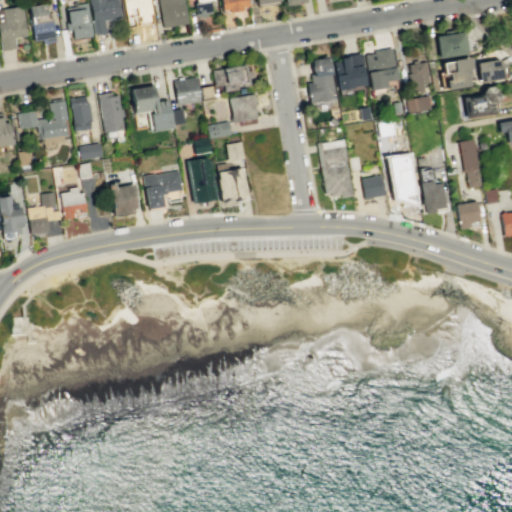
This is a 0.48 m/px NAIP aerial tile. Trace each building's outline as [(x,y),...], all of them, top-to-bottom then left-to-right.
[(87,0),(116,0),(119,17),(102,19),(104,32),(93,34),(87,0)] [(122,0),(124,8),(126,8),(129,25),(148,22),(144,3),(141,3),(140,0),(122,0)] [(155,0),(161,27),(185,22),(181,0),(155,0)] [(193,0),(194,2),(192,3),(194,15),(200,14),(200,16),(205,15),(204,13),(209,12),(207,1),(212,0),(193,0)] [(217,0),(219,9),(226,8),(227,11),(239,9),(238,6),(246,5),(245,0),(217,0)] [(63,7),(66,21),(63,22),(65,30),(69,29),(71,38),(81,36),(82,37),(90,36),(84,2),(73,4),(74,5),(63,7)] [(26,5),(31,40),(40,39),(40,43),(53,41),(49,18),(48,18),(47,6),(43,7),(42,3),(26,5)] [(0,7),(0,49),(13,47),(12,37),(24,35),(19,5),(0,7)] [(462,31),(462,34),(464,51),(465,54),(437,58),(433,35),(462,31)] [(462,34),(474,44),(469,50),(464,51),(462,34)] [(362,54),(371,53),(371,50),(389,47),(394,78),(383,80),(384,87),(368,89),(362,54)] [(331,61),(338,60),(338,57),(343,56),(342,55),(358,53),(363,83),(349,85),(350,87),(336,89),(331,61)] [(439,62),(441,73),(445,72),(447,89),(466,86),(465,75),(467,74),(466,68),(468,68),(467,56),(439,62)] [(304,82),(308,102),(333,98),(326,57),(308,60),(311,74),(308,74),(308,81),(304,82)] [(474,62),(477,82),(505,77),(504,66),(495,58),(474,62)] [(407,64),(408,73),(406,73),(406,77),(405,77),(409,92),(421,90),(419,83),(427,82),(423,61),(407,64)] [(210,70),(212,85),(221,83),(222,91),(236,88),(235,86),(247,84),(247,77),(250,77),(248,70),(246,70),(244,64),(210,70)] [(170,80),(193,76),(198,100),(174,104),(170,80)] [(128,88),(132,112),(149,109),(149,112),(147,113),(150,130),(169,127),(165,98),(153,100),(150,85),(128,88)] [(460,97),(463,118),(496,113),(491,85),(479,87),(480,94),(460,97)] [(94,93),(101,132),(121,128),(119,116),(121,116),(120,108),(118,109),(115,94),(110,95),(109,91),(94,93)] [(226,97),(230,122),(254,117),(252,106),(253,105),(251,93),(226,97)] [(403,99),(425,94),(428,108),(405,113),(403,99)] [(66,97),(67,108),(68,107),(71,121),(69,121),(71,131),(87,128),(86,122),(89,122),(86,102),(83,101),(82,95),(66,97)] [(14,113),(16,128),(34,125),(35,138),(39,138),(41,146),(62,142),(60,135),(67,134),(61,100),(46,103),(47,116),(34,118),(33,110),(14,113)] [(390,102),(392,113),(398,112),(397,101),(390,102)] [(356,107),(359,120),(368,118),(365,106),(356,107)] [(169,110),(171,124),(181,123),(179,108),(169,110)] [(0,144),(10,143),(7,122),(1,123),(0,117),(0,144)] [(511,118),(495,122),(497,132),(503,131),(505,141),(511,139),(511,118)] [(206,137),(228,134),(225,120),(203,124),(206,137)] [(375,122),(377,136),(391,134),(389,120),(375,122)] [(189,140),(191,154),(207,151),(205,137),(189,140)] [(456,141),(461,171),(463,171),(466,187),(478,185),(470,138),(456,141)] [(313,142),(322,193),(327,192),(328,195),(338,193),(338,196),(349,195),(341,139),(318,143),(318,141),(313,142)] [(223,143),(225,160),(241,157),(238,140),(223,143)] [(75,145),(78,159),(99,155),(96,142),(75,145)] [(14,151),(17,166),(30,163),(27,149),(14,151)] [(381,156),(406,152),(416,206),(390,197),(381,156)] [(182,160),(190,202),(214,199),(206,156),(182,160)] [(74,164),(77,177),(88,175),(86,162),(74,164)] [(219,202),(245,198),(239,167),(214,171),(215,178),(214,179),(219,202)] [(139,175),(145,208),(160,205),(158,193),(163,193),(163,191),(179,188),(176,170),(152,174),(152,173),(139,175)] [(358,177),(362,198),(382,194),(377,173),(370,174),(370,175),(358,177)] [(416,182),(429,180),(430,183),(438,182),(442,206),(431,208),(432,211),(422,213),(416,182)] [(105,184),(110,215),(127,213),(126,208),(133,207),(131,194),(133,194),(131,183),(113,186),(112,183),(105,184)] [(57,192),(60,218),(71,216),(70,212),(71,212),(71,209),(77,208),(78,211),(83,211),(80,192),(75,192),(74,186),(65,188),(66,191),(57,192)] [(482,190),(483,203),(495,201),(493,188),(482,190)] [(57,219),(56,209),(50,210),(49,206),(52,206),(50,191),(37,192),(38,205),(23,207),(27,233),(45,231),(44,220),(57,219)] [(0,193),(0,237),(3,237),(4,238),(8,238),(10,236),(12,235),(12,233),(19,232),(17,226),(19,224),(17,206),(14,207),(13,201),(8,202),(6,192),(0,193)] [(453,204),(457,228),(468,226),(467,222),(477,220),(474,200),(453,204)] [(511,210),(498,212),(501,235),(511,233),(511,210)]
